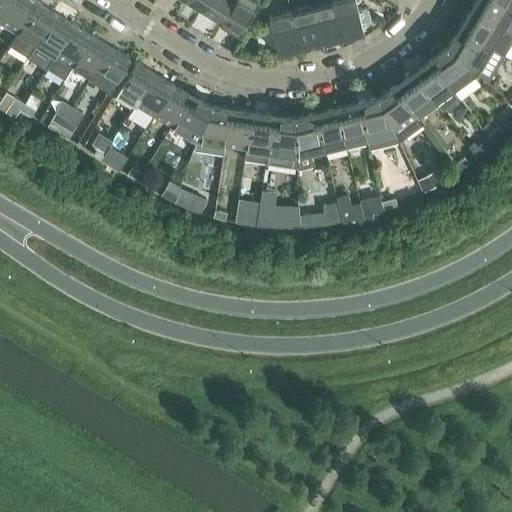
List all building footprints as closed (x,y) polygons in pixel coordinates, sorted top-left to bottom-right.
[(10,0),(0,18),(0,20),(18,31),(36,0),(10,0)] [(0,0),(0,18),(10,0),(0,0)] [(37,0),(36,0),(18,31),(10,43),(29,54),(55,11),(37,0)] [(207,0),(203,8),(221,19),(232,0),(207,0)] [(221,19),(219,21),(239,33),(258,0),(232,0),(221,19)] [(363,31),(362,25),(369,23),(371,20),(368,9),(365,7),(358,9),(355,0),(331,0),(332,1),(333,1),(342,36),(363,31)] [(475,0),(471,8),(502,27),(511,33),(511,8),(498,0),(475,0)] [(511,0),(498,0),(511,8),(511,0)] [(312,6),(321,41),(342,36),(333,1),(332,1),(312,6)] [(312,6),(292,11),(291,11),(300,47),(321,41),(312,6)] [(511,41),(511,33),(502,27),(471,8),(459,27),(491,46),(504,54),(511,41)] [(292,11),(291,10),(269,15),(278,52),(300,47),(291,11),(292,11)] [(29,54),(28,55),(47,66),(47,65),(55,53),(74,22),(55,11),(29,54)] [(73,64),(92,33),(74,22),(55,53),(47,65),(66,76),(73,64)] [(448,45),(476,70),(491,46),(459,27),(448,45)] [(73,64),(91,75),(111,44),(92,33),(73,64)] [(110,88),(130,56),(111,44),(91,75),(90,76),(110,88)] [(431,58),(453,87),(476,70),(448,45),(431,58)] [(414,71),(435,100),(441,108),(459,95),(453,87),(431,58),(414,71)] [(135,103),(136,102),(135,102),(154,71),(135,59),(115,91),(135,103)] [(135,102),(136,102),(153,113),(173,82),(154,71),(135,102)] [(396,84),(418,113),(435,100),(414,71),(396,84)] [(173,82),(153,113),(172,124),(191,93),(173,82)] [(379,96),(400,141),(425,123),(418,113),(396,84),(379,96)] [(191,93),(172,124),(196,139),(210,104),(191,93)] [(15,96),(10,103),(20,109),(21,109),(25,102),(15,96)] [(358,102),(367,137),(370,149),(400,141),(379,96),(358,102)] [(31,115),(35,108),(25,102),(21,109),(31,115)] [(337,107),(346,142),(367,137),(358,102),(337,107)] [(10,103),(5,111),(15,117),(20,109),(10,103)] [(210,104),(196,139),(193,149),(223,153),(225,143),(231,107),(210,104)] [(231,107),(225,143),(246,147),(252,111),(231,107)] [(316,112),(325,147),(346,142),(337,107),(316,112)] [(55,111),(47,125),(57,131),(66,117),(55,111)] [(246,147),(244,159),(266,162),(274,114),(252,111),(246,147)] [(315,164),(311,151),(325,147),(316,112),(295,117),(297,154),(297,167),(297,168),(315,164)] [(274,114),(266,162),(297,167),(297,154),(295,117),(274,114)] [(68,137),(76,124),(66,117),(57,131),(68,137)] [(491,119),(482,128),(488,135),(498,126),(491,119)] [(503,131),(498,126),(488,135),(487,136),(493,141),(503,131)] [(479,144),(485,150),(493,141),(487,136),(479,144)] [(99,138),(95,144),(91,151),(101,157),(105,150),(109,143),(99,138)] [(105,150),(101,157),(112,164),(119,168),(128,155),(109,143),(105,150)] [(469,163),(465,156),(455,163),(459,170),(469,163)] [(136,159),(127,173),(138,180),(142,173),(146,166),(136,159)] [(443,171),(448,178),(459,170),(455,163),(443,171)] [(435,169),(418,179),(425,190),(441,181),(435,169)] [(150,187),(154,180),(142,173),(138,180),(150,187)] [(160,193),(173,201),(180,184),(168,178),(160,193)] [(180,186),(174,201),(184,205),(190,190),(180,186)] [(350,192),(337,195),(344,226),(366,221),(364,209),(361,200),(352,202),(350,192)] [(397,205),(395,197),(381,200),(384,208),(397,205)] [(383,205),(364,209),(366,221),(386,217),(383,205)] [(225,220),(227,212),(215,208),(212,216),(225,220)] [(236,210),(234,221),(256,225),(257,216),(258,212),(236,210)] [(324,210),(301,212),(302,226),(325,224),(324,210)] [(258,212),(257,216),(257,225),(271,226),(272,214),(258,212)]
